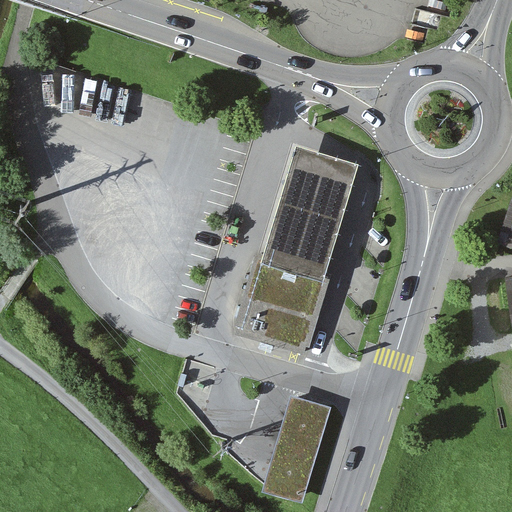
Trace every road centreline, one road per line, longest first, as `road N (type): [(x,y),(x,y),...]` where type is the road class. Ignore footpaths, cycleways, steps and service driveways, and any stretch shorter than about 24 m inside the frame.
road 1 (secondary): [(346,511),(426,251)]
road 2 (track): [(181,511),(74,404),(0,347)]
road 3 (secondary): [(318,79),(117,11)]
road 4 (secondary): [(459,178),(479,170),(503,137),(504,106),(491,82)]
